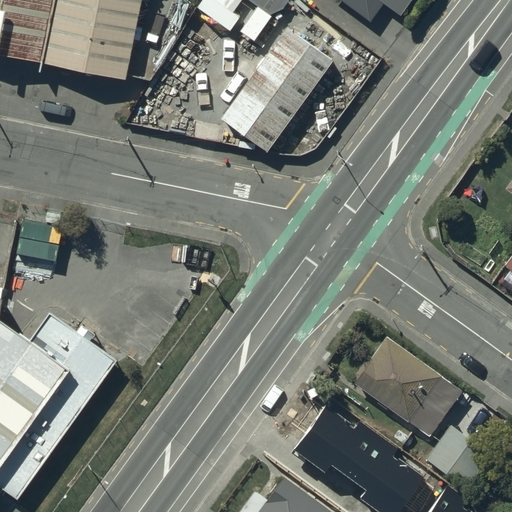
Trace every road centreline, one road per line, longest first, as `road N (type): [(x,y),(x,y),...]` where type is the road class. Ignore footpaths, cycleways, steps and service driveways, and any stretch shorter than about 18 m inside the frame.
road 1 (primary): [(130,511),(336,230)]
road 2 (unclassified): [(0,147),(285,208),(336,230)]
road 3 (primary): [(336,230),(508,0)]
road 4 (residential): [(336,230),(511,360)]
